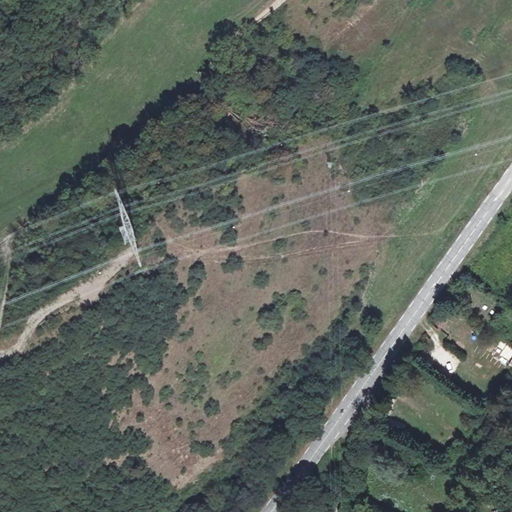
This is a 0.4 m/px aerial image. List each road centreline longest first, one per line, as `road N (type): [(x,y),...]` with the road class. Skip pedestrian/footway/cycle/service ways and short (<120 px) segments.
road 1 (secondary): [(511,181),(271,511)]
road 2 (track): [(275,0),(222,46),(185,102),(135,150),(0,247)]
